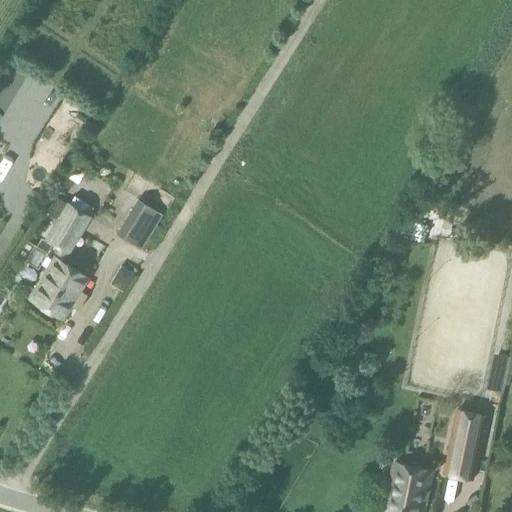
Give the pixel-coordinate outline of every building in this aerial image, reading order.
[(29,296),(28,297),(61,316),(61,315),(68,305),(76,310),(85,295),(77,290),(77,289),(85,275),(62,261),(63,260),(90,215),(88,214),(93,207),(74,196),(70,203),(67,202),(66,203),(57,219),(46,237),(59,245),(29,296)] [(58,198),(49,214),(57,219),(66,203),(58,198)] [(160,212),(137,198),(117,232),(140,246),(160,212)] [(132,273),(120,266),(111,283),(122,289),(132,273)] [(487,414),(459,409),(446,473),(474,479),(487,414)] [(395,462),(384,511),(388,511),(423,511),(433,470),(395,462)] [(262,463),(258,473),(269,477),(272,467),(262,463)]
